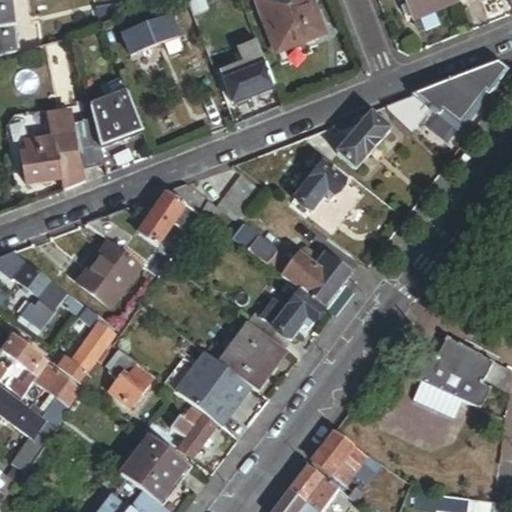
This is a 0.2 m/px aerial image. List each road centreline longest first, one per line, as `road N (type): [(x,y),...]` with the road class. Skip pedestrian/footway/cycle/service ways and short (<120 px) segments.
road 1 (tertiary): [(511,158),(234,511)]
road 2 (residential): [(0,239),(390,84)]
road 3 (residential): [(390,84),(511,37)]
